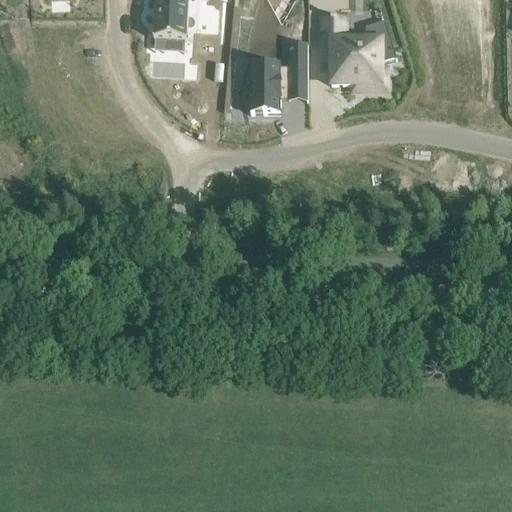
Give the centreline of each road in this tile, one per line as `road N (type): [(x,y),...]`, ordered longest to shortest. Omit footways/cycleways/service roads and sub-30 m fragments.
road 1 (residential): [(186,159),(268,159),(405,131),(511,150)]
road 2 (secondary): [(184,285),(511,294)]
road 3 (secondary): [(0,284),(184,285)]
road 4 (residential): [(113,0),(121,71),(142,111),(186,159)]
road 5 (residential): [(186,159),(184,285)]
